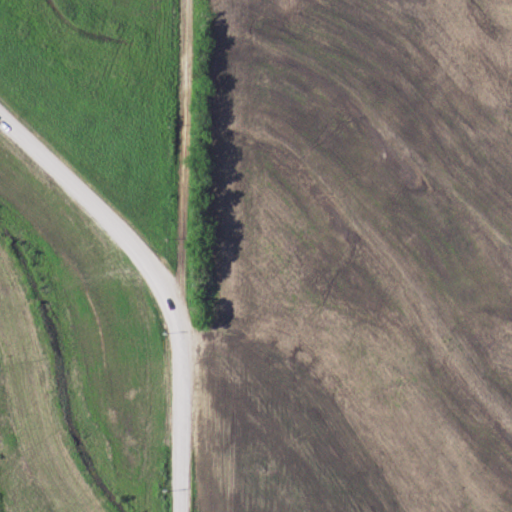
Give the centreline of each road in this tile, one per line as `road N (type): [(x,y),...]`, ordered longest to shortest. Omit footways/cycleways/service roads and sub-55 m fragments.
road 1 (tertiary): [(179,511),(178,323),(129,245),(0,118)]
road 2 (residential): [(178,323),(182,0)]
